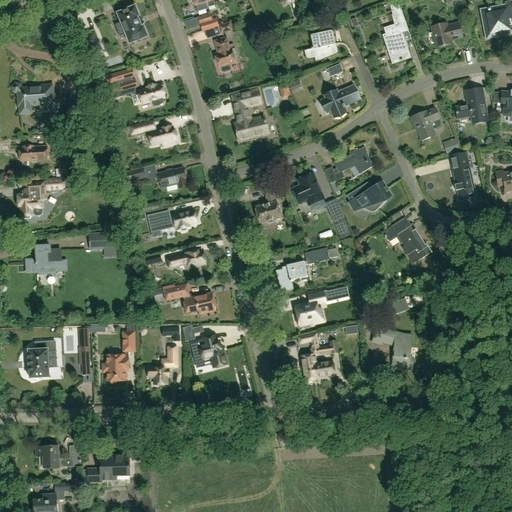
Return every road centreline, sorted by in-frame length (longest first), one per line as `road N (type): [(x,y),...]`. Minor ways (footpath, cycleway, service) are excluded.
road 1 (residential): [(270,411),(0,418)]
road 2 (residential): [(270,411),(217,181)]
road 3 (residential): [(511,217),(460,222),(429,211),(379,108)]
road 4 (residential): [(217,181),(163,0)]
road 5 (residential): [(217,181),(307,151),(379,108)]
road 6 (residential): [(412,409),(270,411)]
road 7 (residential): [(379,108),(433,78),(511,68)]
